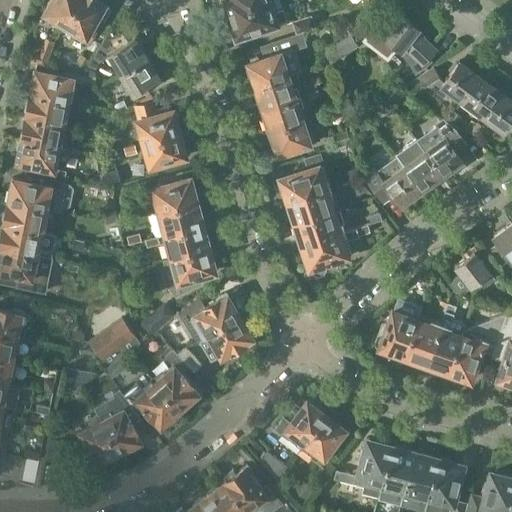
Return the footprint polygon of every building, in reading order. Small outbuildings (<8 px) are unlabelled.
[(62,28),(78,0),(50,0),(41,16),(62,28)] [(105,2),(100,0),(78,0),(62,28),(83,40),(98,14),(104,18),(108,12),(110,6),(104,3),(105,2)] [(222,0),(227,13),(267,0),(222,0)] [(279,10),(275,0),(267,0),(227,13),(235,37),(286,20),(283,9),(279,10)] [(296,33),(314,27),(311,15),(292,21),(296,33)] [(386,19),(371,37),(390,52),(395,46),(397,48),(400,50),(401,51),(402,49),(420,66),(423,63),(435,50),(416,32),(418,30),(399,15),(394,21),(392,24),(386,19)] [(90,59),(81,73),(94,75),(95,76),(98,64),(101,59),(109,54),(120,73),(148,56),(135,35),(134,35),(128,27),(122,31),(116,20),(101,42),(100,42),(100,43),(100,44),(90,59)] [(252,87),(287,75),(301,70),(300,68),(301,67),(295,51),(307,47),(302,34),(261,49),(264,57),(247,63),(249,70),(246,71),(252,87)] [(351,34),(323,52),(331,63),(358,46),(351,34)] [(46,66),(55,41),(46,38),(40,55),(32,53),(30,63),(46,66)] [(71,69),(64,69),(81,73),(90,59),(81,53),(71,69)] [(148,56),(120,73),(134,94),(161,78),(148,56)] [(448,90),(462,100),(479,77),(459,62),(443,83),(439,78),(440,77),(433,65),(429,68),(424,71),(405,83),(412,95),(427,86),(443,97),(448,90)] [(30,80),(28,87),(31,90),(30,92),(68,99),(72,80),(85,83),(85,81),(95,83),(96,76),(95,76),(94,75),(81,73),(64,69),(63,74),(35,68),(33,78),(30,80)] [(259,109),(299,96),(296,88),(292,89),(287,75),(252,87),(259,109)] [(462,100),(482,115),(500,92),(479,77),(462,100)] [(302,84),(305,92),(317,88),(315,80),(302,84)] [(317,88),(305,92),(307,100),(320,96),(317,88)] [(25,102),(24,110),(26,113),(26,114),(63,122),(68,99),(30,92),(29,101),(25,102)] [(511,100),(500,92),(482,115),(503,131),(511,118),(511,100)] [(267,131),(302,120),(297,106),(301,104),(299,96),(259,109),(267,131)] [(392,106),(386,96),(378,102),(385,111),(392,106)] [(124,99),(114,103),(117,110),(126,106),(124,99)] [(155,99),(135,105),(138,117),(136,117),(143,142),(179,132),(177,122),(178,122),(175,110),(173,110),(173,108),(170,108),(169,104),(157,107),(155,100),(155,99)] [(347,103),(345,106),(348,116),(359,110),(354,99),(347,103)] [(79,102),(78,108),(89,110),(91,104),(79,102)] [(446,120),(454,125),(461,115),(453,110),(446,120)] [(22,118),(21,125),(23,128),(21,137),(58,145),(63,122),(26,114),(25,116),(22,118)] [(419,142),(419,143),(442,175),(463,160),(459,155),(466,150),(462,146),(467,142),(456,127),(454,125),(446,120),(445,119),(417,139),(419,142)] [(306,134),(302,120),(267,131),(272,147),(275,146),(278,154),(314,142),(311,133),(306,134)] [(470,131),(478,136),(484,127),(477,121),(470,131)] [(347,129),(332,134),(337,146),(351,141),(347,129)] [(179,132),(143,142),(149,165),(186,155),(179,132)] [(17,140),(16,148),(18,151),(16,161),(28,163),(26,171),(64,180),(64,179),(66,170),(54,167),(58,145),(21,137),(21,138),(17,140)] [(398,158),(421,190),(442,175),(419,143),(398,158)] [(125,156),(137,153),(135,144),(123,147),(125,156)] [(280,178),(278,182),(280,189),(284,191),(287,200),(330,187),(327,179),(329,178),(320,151),(305,156),(308,166),(295,170),(292,174),(280,178)] [(398,158),(397,156),(377,171),(375,168),(366,175),(366,177),(384,202),(393,195),(400,205),(421,190),(398,158)] [(7,188),(6,196),(8,199),(8,200),(45,208),(52,209),(61,210),(61,207),(65,207),(70,205),(74,188),(70,183),(64,182),(64,180),(26,171),(24,179),(13,177),(11,187),(7,188)] [(158,185),(153,186),(160,210),(195,200),(193,191),(195,188),(193,181),(189,179),(189,177),(183,179),(181,171),(156,178),(158,185)] [(352,171),(342,173),(344,182),(354,179),(352,171)] [(360,177),(343,183),(345,191),(354,196),(369,189),(360,177)] [(330,187),(287,200),(289,208),(288,212),(290,219),(294,221),(295,223),(339,208),(334,194),(332,194),(330,187)] [(3,211),(1,218),(4,221),(3,223),(41,231),(45,208),(8,200),(6,209),(3,211)] [(195,200),(160,210),(166,233),(201,223),(199,214),(201,211),(199,204),(195,202),(195,200)] [(114,204),(107,206),(109,213),(116,211),(114,204)] [(295,223),(293,226),(295,234),(298,235),(302,245),(335,234),(344,231),(341,224),(344,223),(339,208),(295,223)] [(116,212),(106,215),(107,222),(118,219),(116,212)] [(368,216),(367,216),(369,223),(370,222),(381,219),(379,213),(368,216)] [(372,229),(370,222),(369,223),(353,227),(355,234),(372,229)] [(511,259),(511,222),(492,237),(509,261),(511,259)] [(0,225),(0,236),(0,237),(0,239),(0,246),(48,256),(52,257),(56,234),(41,231),(3,223),(3,224),(0,225)] [(201,223),(166,233),(172,256),(208,246),(207,245),(209,242),(207,235),(204,233),(201,223)] [(335,234),(302,245),(304,252),(302,256),(304,263),(308,265),(309,268),(311,268),(312,273),(318,275),(324,273),(327,267),(325,262),(347,255),(343,242),(347,241),(344,231),(335,234)] [(139,233),(127,236),(129,244),(141,241),(139,233)] [(158,236),(143,240),(145,247),(160,243),(158,236)] [(73,237),(71,247),(83,249),(85,240),(73,237)] [(0,246),(0,270),(3,271),(2,277),(33,283),(34,277),(43,280),(45,270),(48,256),(0,246)] [(164,267),(160,268),(163,277),(166,283),(170,289),(174,294),(200,282),(198,274),(214,270),(213,268),(215,265),(214,258),(210,256),(208,246),(172,256),(162,259),(164,267)] [(495,279),(482,262),(474,252),(454,267),(459,274),(447,283),(455,292),(462,294),(470,288),(475,295),(495,279)] [(426,269),(416,277),(426,281),(429,272),(426,269)] [(199,295),(178,311),(184,321),(185,323),(188,322),(198,340),(207,335),(240,315),(227,292),(221,293),(217,297),(217,298),(205,305),(199,295)] [(15,293),(13,304),(32,308),(34,297),(15,293)] [(440,300),(436,312),(442,314),(446,302),(440,300)] [(424,363),(447,371),(460,333),(462,329),(450,325),(449,324),(456,306),(446,302),(442,314),(443,314),(440,321),(424,363)] [(0,336),(20,341),(24,322),(23,322),(25,309),(19,306),(13,307),(12,310),(0,307),(0,336)] [(375,336),(373,342),(378,347),(402,355),(416,317),(401,312),(390,309),(385,323),(381,335),(375,336)] [(511,309),(504,313),(493,353),(493,354),(493,353),(504,357),(497,377),(500,378),(501,380),(508,383),(510,381),(511,381),(511,339),(511,340),(511,336),(511,309)] [(460,333),(447,371),(470,379),(481,349),(492,353),(493,353),(504,313),(463,329),(462,329),(460,333)] [(207,335),(198,340),(199,340),(211,360),(219,355),(220,356),(222,360),(232,353),(231,351),(254,338),(240,315),(207,335)] [(111,324),(130,349),(140,342),(122,316),(111,324)] [(402,355),(424,363),(440,321),(428,317),(427,321),(416,317),(402,355)] [(111,324),(99,333),(117,358),(119,357),(130,349),(111,324)] [(74,329),(73,337),(83,339),(84,334),(81,330),(74,329)] [(107,366),(117,358),(99,333),(88,340),(107,366)] [(0,360),(14,364),(20,341),(0,336),(0,360)] [(177,353),(189,366),(194,372),(203,364),(187,346),(177,353)] [(172,364),(154,380),(179,409),(199,391),(183,372),(189,366),(177,353),(173,348),(165,356),(172,364)] [(107,366),(104,367),(111,377),(126,366),(119,357),(117,358),(107,366)] [(0,384),(9,387),(9,384),(14,364),(0,360),(0,384)] [(74,390),(98,373),(97,372),(70,368),(66,388),(74,390)] [(133,385),(123,393),(138,412),(143,407),(159,426),(179,409),(154,380),(143,389),(142,390),(138,385),(133,385)] [(46,384),(45,388),(53,390),(55,382),(50,381),(46,384)] [(0,406),(4,408),(15,410),(16,408),(18,400),(20,387),(9,384),(9,387),(0,384),(0,406)] [(300,448),(326,414),(307,399),(290,421),(283,416),(274,428),(300,448)] [(39,404),(37,411),(49,414),(51,407),(39,404)] [(0,430),(11,432),(15,410),(4,408),(0,406),(0,430)] [(101,419),(119,451),(143,439),(142,433),(137,428),(136,428),(130,417),(129,418),(123,408),(101,419)] [(345,428),(326,414),(300,448),(319,462),(345,428)] [(95,464),(119,451),(101,419),(80,431),(85,441),(84,442),(90,453),(89,454),(91,460),(95,464)] [(61,440),(49,437),(45,458),(56,460),(61,440)] [(336,469),(334,478),(363,486),(362,492),(378,496),(382,482),(391,445),(367,439),(365,449),(362,448),(358,463),(361,464),(358,475),(336,469)] [(391,445),(382,482),(405,488),(415,451),(391,445)] [(26,450),(25,457),(39,460),(40,453),(26,450)] [(268,450),(260,460),(276,479),(287,465),(268,450)] [(415,451),(405,488),(428,494),(438,458),(415,451)] [(428,494),(425,510),(431,511),(464,511),(469,495),(470,493),(463,491),(461,500),(453,497),(455,489),(458,490),(462,475),(459,474),(462,464),(438,458),(428,494)] [(31,459),(30,467),(36,468),(38,461),(31,459)] [(234,468),(224,475),(226,478),(225,479),(247,510),(248,509),(250,511),(258,511),(264,509),(272,510),(272,511),(299,511),(290,501),(289,501),(287,503),(285,499),(286,498),(287,497),(275,484),(274,484),(270,487),(267,483),(263,485),(262,485),(253,472),(254,472),(252,466),(247,463),(245,465),(236,471),(234,468)] [(464,511),(506,511),(511,490),(511,477),(491,472),(488,482),(485,481),(481,496),(479,495),(479,497),(469,495),(464,511)] [(207,493),(206,493),(219,511),(243,511),(247,510),(225,479),(217,485),(213,486),(208,489),(207,493)] [(294,480),(287,490),(304,503),(314,489),(302,480),(299,484),(294,480)] [(194,502),(186,508),(189,511),(219,511),(206,493),(204,495),(199,495),(195,498),(194,502)]
